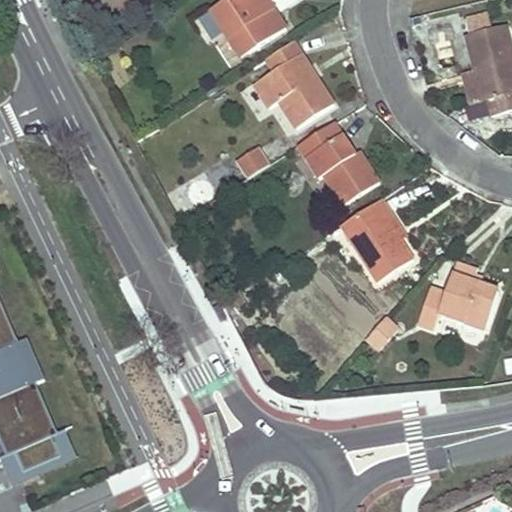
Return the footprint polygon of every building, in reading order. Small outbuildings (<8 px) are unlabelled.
[(231,0),(211,13),(242,59),(285,31),(273,11),(269,15),(268,15),(264,9),(269,5),(277,0),(231,0)] [(269,5),(264,9),(269,15),(273,11),(269,5)] [(511,50),(506,28),(463,37),(472,73),(463,75),(470,107),(488,103),(491,119),(503,116),(504,123),(511,121),(511,50)] [(293,43),(264,62),(274,74),(254,87),(270,110),(279,104),(297,131),(335,105),(293,43)] [(219,88),(212,76),(200,84),(208,96),(219,88)] [(209,98),(221,90),(219,88),(208,96),(209,98)] [(354,155),(333,124),(297,148),(318,180),(323,178),(342,207),(379,184),(359,153),(354,155)] [(232,159),(246,181),(268,167),(254,146),(232,159)] [(383,200),(340,228),(377,286),(414,262),(400,241),(386,218),(392,214),(383,200)] [(392,214),(386,218),(400,241),(407,237),(392,214)] [(478,273),(457,265),(447,295),(432,289),(419,325),(436,331),(442,315),(486,331),(499,294),(481,287),(473,285),(477,276),(478,273)] [(485,280),(477,276),(473,285),(481,287),(485,280)] [(45,383),(28,342),(19,345),(0,300),(0,440),(8,459),(17,455),(25,474),(61,459),(53,439),(59,437),(37,386),(45,383)] [(386,320),(368,340),(377,348),(395,328),(386,320)] [(21,483),(78,459),(67,433),(59,437),(53,439),(61,459),(25,474),(17,455),(8,459),(0,462),(11,488),(21,483)]
